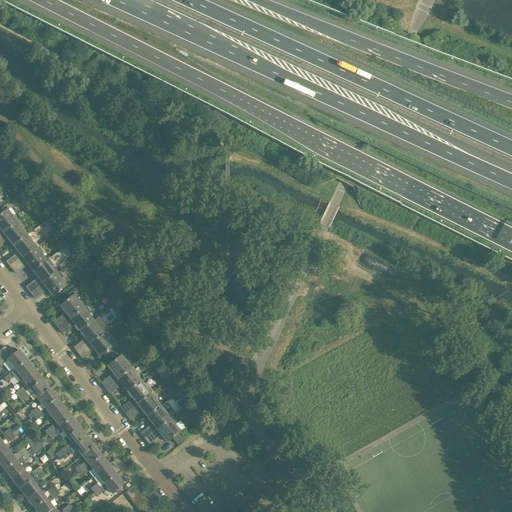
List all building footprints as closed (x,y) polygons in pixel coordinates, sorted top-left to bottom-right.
[(0,171),(4,176),(11,171),(5,163),(0,166),(0,171)] [(16,197),(28,212),(35,207),(23,191),(16,197)] [(0,235),(16,223),(6,210),(5,211),(0,215),(0,235)] [(0,235),(0,244),(8,238),(13,246),(26,236),(16,223),(0,235)] [(36,248),(26,236),(13,246),(19,253),(6,263),(10,268),(36,248)] [(65,237),(61,240),(55,245),(59,250),(69,242),(65,237)] [(46,261),(36,248),(10,268),(15,274),(28,264),(33,271),(46,261)] [(46,261),(33,271),(39,278),(26,288),(30,293),(56,273),(46,261)] [(66,286),(56,273),(30,293),(34,299),(47,289),(53,296),(66,286)] [(95,292),(99,297),(104,293),(100,288),(95,292)] [(66,313),(54,323),(58,328),(83,309),(73,296),(60,306),(66,313)] [(116,303),(115,304),(112,306),(122,318),(127,314),(117,302),(116,303)] [(83,309),(58,328),(62,334),(75,324),(80,331),(93,321),(83,309)] [(93,321),(80,331),(86,338),(73,348),(78,353),(103,334),(93,321)] [(103,334),(78,353),(82,359),(94,349),(100,357),(113,347),(103,334)] [(12,356),(4,347),(0,349),(0,351),(7,360),(12,356)] [(7,360),(14,370),(27,360),(19,350),(12,356),(7,360)] [(114,373),(101,383),(105,389),(130,369),(120,356),(108,366),(114,373)] [(27,360),(14,370),(22,379),(34,369),(27,360)] [(34,369),(22,379),(29,389),(42,379),(34,369)] [(130,369),(105,389),(109,394),(122,384),(128,391),(140,382),(130,369)] [(10,373),(4,378),(7,382),(14,377),(10,373)] [(37,398),(49,389),(42,379),(29,389),(37,398)] [(140,382),(128,391),(133,399),(121,409),(125,414),(150,394),(140,382)] [(15,393),(18,397),(25,392),(22,388),(15,393)] [(44,408),(57,398),(49,389),(37,398),(41,404),(37,407),(30,412),(31,413),(33,416),(40,411),(44,408)] [(25,392),(18,397),(22,401),(28,396),(25,392)] [(150,394),(125,414),(129,419),(142,409),(147,417),(160,407),(150,394)] [(52,417),(64,408),(57,398),(44,408),(52,417)] [(166,402),(160,407),(147,417),(153,424),(140,434),(144,439),(169,420),(170,420),(176,415),(166,402)] [(64,408),(52,417),(59,427),(72,417),(64,408)] [(43,415),(40,411),(33,416),(37,420),(43,415)] [(66,437),(79,427),(72,417),(59,427),(55,430),(48,435),(52,439),(58,434),(59,435),(63,432),(66,437)] [(144,439),(149,444),(161,435),(167,442),(179,432),(170,420),(169,420),(144,439)] [(45,431),(48,435),(55,430),(52,426),(45,431)] [(60,450),(63,454),(70,449),(74,446),(87,436),(79,427),(66,437),(71,442),(60,450)] [(5,438),(12,433),(9,429),(2,434),(5,438)] [(15,437),(12,433),(5,438),(8,442),(15,437)] [(81,456),(94,446),(87,436),(74,446),(70,449),(63,454),(66,458),(73,453),(77,450),(81,456)] [(181,437),(175,442),(178,445),(184,440),(181,437)] [(0,457),(9,451),(1,441),(0,442),(0,457)] [(89,465),(101,455),(94,446),(81,456),(86,461),(75,469),(78,473),(85,468),(89,465)] [(0,465),(3,470),(16,460),(20,457),(27,452),(24,448),(13,456),(9,451),(0,457),(0,465)] [(30,456),(27,452),(20,457),(23,461),(30,456)] [(101,455),(89,465),(96,475),(109,465),(101,455)] [(24,470),(16,460),(3,470),(11,480),(24,470)] [(104,484),(116,474),(109,465),(96,475),(101,480),(90,489),(93,492),(104,484)] [(31,479),(35,476),(42,471),(39,467),(32,472),(31,472),(27,475),(24,470),(11,480),(18,489),(31,479)] [(88,472),(85,468),(78,473),(81,477),(88,472)] [(45,475),(42,471),(35,476),(38,480),(45,475)] [(116,474),(104,484),(93,492),(96,497),(107,488),(111,494),(124,484),(116,474)] [(38,489),(31,479),(18,489),(26,499),(38,489)] [(125,493),(128,498),(138,490),(135,485),(125,493)] [(50,496),(57,490),(54,486),(47,491),(50,496)] [(33,508),(46,499),(43,494),(38,489),(26,499),(33,508)] [(60,494),(57,490),(50,496),(46,499),(33,508),(36,511),(48,511),(53,508),(49,503),(54,499),(60,494)] [(138,490),(128,498),(132,502),(142,494),(138,490)] [(146,499),(142,494),(132,502),(136,507),(146,499)] [(146,499),(136,507),(139,511),(149,504),(146,499)] [(93,501),(88,505),(92,511),(93,511),(98,508),(93,501)]
